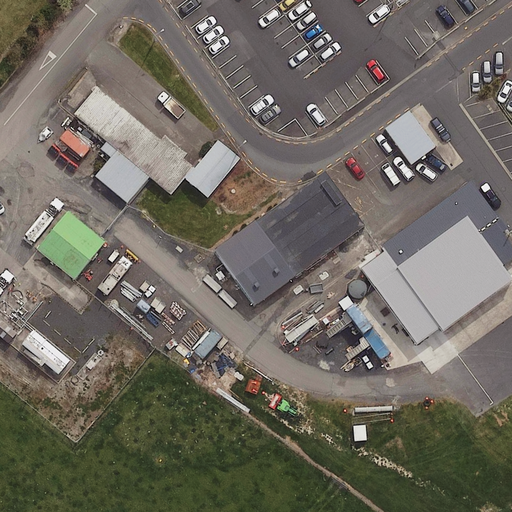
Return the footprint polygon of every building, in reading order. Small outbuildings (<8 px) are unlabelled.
[(161,145),(97,94),(75,122),(103,145),(98,151),(111,162),(96,180),(127,205),(129,207),(131,204),(149,182),(172,200),(184,184),(207,202),(239,163),(219,147),(196,174),(184,164),(188,159),(165,140),(161,145)] [(436,152),(410,115),(386,132),(412,169),(436,152)] [(366,232),(325,176),(215,257),(256,313),(366,232)] [(511,240),(471,183),(380,249),(377,251),(431,326),(487,286),(483,279),(498,268),(502,275),(511,267),(511,250),(507,243),(511,240)] [(98,241),(68,216),(38,254),(75,284),(77,282),(105,247),(98,241)] [(197,351),(180,331),(168,342),(186,361),(197,351)]
